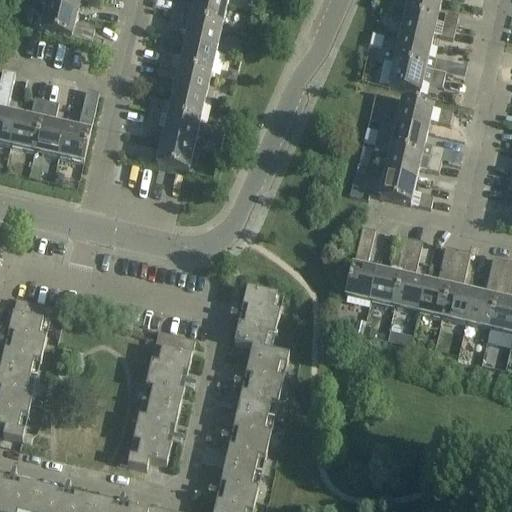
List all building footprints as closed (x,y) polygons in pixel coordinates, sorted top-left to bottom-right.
[(77,17),(80,0),(47,0),(46,10),(77,17)] [(100,9),(101,0),(88,0),(87,6),(100,9)] [(195,0),(195,2),(226,9),(227,0),(195,0)] [(436,26),(441,2),(432,0),(408,0),(404,19),(436,26)] [(220,32),(226,9),(195,2),(190,25),(220,32)] [(169,21),(183,24),(185,11),(172,8),(169,21)] [(71,42),(77,17),(46,10),(40,35),(71,42)] [(443,27),(456,30),(458,18),(445,16),(443,27)] [(443,27),(436,26),(404,19),(399,43),(430,50),(433,37),(440,39),(443,27)] [(180,34),(183,24),(169,21),(167,32),(180,34)] [(190,25),(183,24),(180,34),(187,36),(184,49),(215,56),(220,32),(190,25)] [(443,27),(440,39),(453,42),(456,30),(443,27)] [(91,47),(94,34),(81,31),(78,44),(91,47)] [(393,67),(432,75),(434,63),(427,62),(430,50),(399,43),(393,67)] [(210,80),(215,56),(184,49),(182,60),(175,58),(172,72),(179,73),(210,80)] [(172,72),(175,58),(162,55),(159,69),(172,72)] [(434,63),(432,75),(445,78),(447,66),(434,63)] [(422,85),(429,87),(432,75),(393,67),(388,92),(419,99),(422,85)] [(169,82),(172,72),(159,69),(157,79),(169,82)] [(205,104),(210,80),(179,73),(174,97),(205,104)] [(432,75),(429,87),(442,90),(445,78),(432,75)] [(0,79),(0,107),(5,109),(13,78),(1,76),(0,79)] [(79,126),(91,129),(99,97),(86,94),(79,126)] [(199,128),(205,104),(174,97),(168,121),(199,128)] [(42,118),(45,105),(34,102),(31,115),(42,118)] [(148,116),(161,119),(164,106),(151,103),(148,116)] [(45,105),(42,118),(55,121),(58,108),(45,105)] [(429,125),(436,127),(439,114),(401,105),(395,130),(426,137),(429,125)] [(439,114),(436,127),(449,129),(452,117),(439,114)] [(0,147),(10,150),(17,119),(0,115),(0,147)] [(159,130),(161,119),(148,116),(146,127),(159,130)] [(34,156),(41,125),(17,119),(10,150),(34,156)] [(194,152),(199,128),(168,121),(163,145),(194,152)] [(57,161),(65,130),(41,125),(34,156),(57,161)] [(82,167),(91,129),(79,126),(77,133),(65,130),(57,161),(82,167)] [(420,161),(428,163),(431,150),(423,149),(426,137),(395,130),(390,154),(420,161)] [(189,176),(194,152),(163,145),(158,169),(189,176)] [(431,150),(428,163),(440,165),(443,153),(431,150)] [(150,168),(153,154),(141,151),(138,165),(150,168)] [(415,185),(420,161),(390,154),(384,178),(415,185)] [(438,177),(440,165),(428,163),(425,174),(438,177)] [(409,210),(415,185),(384,178),(379,203),(409,210)] [(430,212),(433,200),(420,197),(417,209),(430,212)] [(510,231),(511,224),(511,218),(501,216),(498,228),(510,231)] [(370,307),(377,276),(367,274),(375,237),(361,234),(345,302),(370,307)] [(394,313),(410,245),(396,242),(388,279),(377,276),(370,307),(394,313)] [(418,318),(425,287),(415,285),(423,248),(410,245),(394,313),(418,318)] [(442,324),(457,256),(445,253),(437,290),(425,287),(418,318),(442,324)] [(466,329),(473,298),(462,295),(470,258),(457,256),(442,324),(466,329)] [(490,335),(505,267),(492,264),(484,301),(473,298),(466,329),(490,335)] [(511,339),(511,306),(510,306),(511,295),(511,268),(505,267),(490,335),(511,339)] [(246,294),(240,321),(277,329),(283,302),(246,294)] [(12,319),(49,328),(53,313),(16,304),(12,319)] [(12,319),(6,347),(43,355),(49,328),(12,319)] [(271,356),(277,329),(240,321),(234,349),(252,353),(250,361),(268,365),(270,356),(271,356)] [(154,352),(191,360),(194,346),(158,337),(154,352)] [(43,355),(6,347),(0,371),(0,373),(37,382),(43,355)] [(148,379),(185,388),(191,360),(154,352),(148,379)] [(289,360),(271,356),(270,356),(268,365),(250,361),(244,388),(281,397),(289,360)] [(0,373),(0,402),(30,409),(37,382),(0,373)] [(178,415),(185,388),(148,379),(142,406),(178,415)] [(281,397),(244,388),(237,416),(274,424),(281,397)] [(30,409),(0,402),(0,431),(4,433),(2,442),(22,447),(30,409)] [(136,434),(172,442),(178,415),(142,406),(136,434)] [(237,416),(231,443),(268,451),(274,424),(237,416)] [(166,470),(172,442),(136,434),(127,471),(146,476),(149,466),(166,470)] [(268,451),(231,443),(225,470),(262,478),(268,451)] [(225,470),(218,497),(256,506),(262,478),(225,470)] [(0,511),(5,511),(12,485),(0,482),(0,511)] [(33,511),(39,491),(12,485),(5,511),(33,511)] [(62,511),(66,498),(39,491),(33,511),(62,511)] [(254,511),(256,506),(218,497),(214,511),(254,511)] [(91,511),(94,504),(66,498),(62,511),(91,511)]
